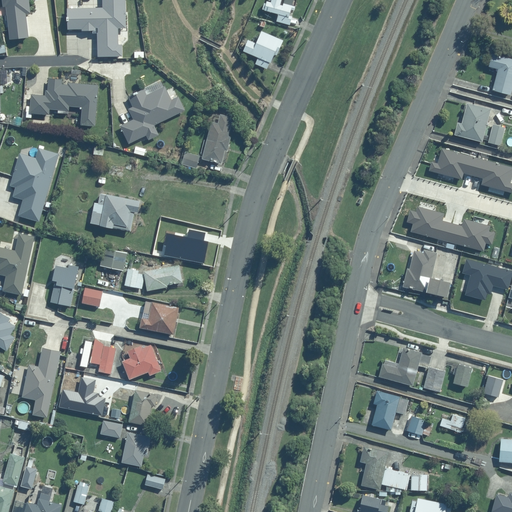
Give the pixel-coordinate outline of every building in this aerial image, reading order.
[(2,0),(3,6),(7,6),(11,40),(29,38),(27,15),(30,15),(30,11),(34,11),(33,1),(32,0),(2,0)] [(103,0),(104,8),(69,9),(70,31),(83,30),(83,33),(94,32),(94,34),(100,34),(100,58),(123,58),(123,43),(119,43),(119,29),(128,29),(127,0),(103,0)] [(282,3),(283,0),(273,0),(273,2),(267,1),(267,4),(265,3),(264,7),(265,8),(265,9),(280,14),(277,21),(291,25),(294,17),(291,16),(293,10),(295,10),(297,7),(282,3)] [(285,41),(263,31),(258,44),(248,40),(244,51),(260,58),(257,64),(268,70),(272,63),(273,63),(277,55),(279,56),(285,41)] [(511,59),(493,54),(490,67),(500,70),(494,91),(510,96),(511,89),(511,59)] [(7,70),(0,70),(0,114),(1,115),(0,91),(0,85),(8,85),(7,70)] [(98,85),(63,85),(63,80),(48,80),(48,97),(30,96),(30,115),(51,115),(51,111),(70,111),(70,107),(82,107),(82,126),(97,126),(98,85)] [(160,135),(155,125),(185,112),(179,99),(171,102),(164,88),(148,96),(145,90),(129,97),(133,107),(129,109),(134,120),(121,126),(129,144),(146,136),(148,140),(160,135)] [(458,124),(455,135),(486,144),(491,127),(487,126),(492,110),(468,104),(462,125),(458,124)] [(219,123),(212,122),(203,161),(223,165),(226,152),(229,153),(232,138),(230,137),(234,118),(221,115),(219,123)] [(506,130),(494,126),(489,144),(501,147),(506,130)] [(511,173),(511,160),(432,141),(426,168),(509,188),(511,173)] [(105,148),(94,147),(93,155),(104,156),(105,148)] [(40,223),(59,155),(60,154),(39,148),(36,159),(20,154),(11,186),(15,187),(12,197),(23,200),(18,216),(40,223)] [(126,153),(108,150),(106,161),(110,162),(107,176),(121,179),(126,153)] [(81,155),(71,152),(68,162),(70,163),(68,167),(77,170),(81,155)] [(200,157),(185,153),(182,165),(197,169),(200,157)] [(142,199),(102,191),(100,203),(95,203),(91,224),(131,232),(135,213),(139,213),(142,199)] [(493,227),(403,201),(399,225),(484,248),(493,227)] [(511,235),(503,233),(497,258),(511,262),(511,235)] [(23,296),(35,238),(18,235),(15,251),(0,248),(0,274),(7,276),(3,292),(23,296)] [(127,253),(102,248),(99,266),(124,271),(127,253)] [(400,288),(402,289),(445,300),(449,284),(429,279),(435,256),(412,250),(406,270),(405,270),(400,288)] [(510,271),(463,258),(459,274),(466,276),(461,295),(482,301),(485,293),(488,293),(490,285),(505,290),(510,271)] [(72,307),(81,268),(68,265),(67,269),(58,267),(50,303),(72,307)] [(180,265),(144,272),(148,292),(169,288),(169,286),(184,283),(180,265)] [(143,289),(144,275),(139,275),(139,271),(126,269),(124,287),(143,289)] [(105,292),(85,288),(82,303),(102,307),(105,292)] [(142,313),(140,329),(174,334),(178,308),(154,304),(152,315),(142,313)] [(0,346),(9,352),(17,339),(11,335),(16,327),(9,323),(11,319),(0,311),(0,346)] [(113,375),(117,347),(117,344),(94,341),(92,357),(83,355),(82,364),(93,366),(93,364),(99,365),(98,373),(113,375)] [(163,371),(153,347),(141,352),(139,347),(127,352),(129,359),(123,361),(130,380),(149,373),(150,376),(163,371)] [(385,359),(380,376),(413,386),(419,366),(429,368),(432,356),(401,347),(397,363),(385,359)] [(47,418),(60,352),(44,349),(40,368),(29,366),(22,399),(36,401),(33,416),(47,418)] [(468,388),(473,370),(456,366),(454,374),(457,375),(455,384),(468,388)] [(446,372),(430,368),(424,388),(441,393),(446,372)] [(99,375),(85,373),(84,381),(98,383),(99,375)] [(123,383),(102,378),(100,389),(120,394),(123,383)] [(161,396),(136,391),(130,422),(149,426),(153,408),(159,409),(161,396)] [(410,400),(378,391),(375,403),(379,405),(373,425),(392,431),(397,414),(405,417),(410,400)] [(444,411),(439,424),(460,433),(466,419),(444,411)] [(429,422),(412,417),(407,431),(423,437),(429,422)] [(33,423),(20,421),(18,429),(31,432),(33,423)] [(123,425),(103,422),(101,435),(120,438),(123,425)] [(153,438),(128,433),(122,462),(143,466),(145,455),(149,456),(153,438)] [(511,440),(501,440),(500,463),(511,463),(511,440)] [(389,452),(364,448),(361,463),(366,464),(362,486),(380,490),(380,485),(406,490),(409,473),(386,468),(389,452)] [(18,486),(25,458),(12,454),(4,482),(18,486)] [(32,488),(36,471),(27,468),(23,486),(32,488)] [(166,478),(147,474),(144,486),(164,490),(166,478)] [(427,476),(411,477),(412,491),(427,490),(427,476)] [(85,505),(89,488),(78,485),(74,503),(85,505)] [(9,511),(16,490),(0,486),(0,511),(9,511)] [(497,494),(491,511),(511,511),(511,493),(509,493),(508,497),(497,494)] [(387,511),(390,502),(363,495),(358,511),(359,511),(387,511)] [(452,511),(453,508),(449,507),(449,504),(419,498),(418,501),(414,500),(411,511),(452,511)] [(14,511),(60,511),(63,505),(39,499),(37,504),(28,502),(27,506),(16,503),(14,511)] [(112,511),(115,501),(102,499),(99,511),(104,511),(112,511)]
